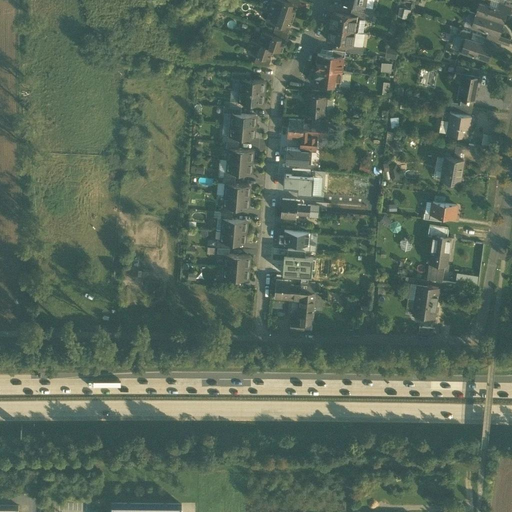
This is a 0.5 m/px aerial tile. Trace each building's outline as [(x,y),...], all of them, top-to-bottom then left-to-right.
[(284,0),(272,0),(270,8),(293,16),(295,10),(291,9),(292,4),(292,3),(284,0)] [(499,8),(480,1),(476,13),(501,21),(505,10),(499,8)] [(505,3),(500,2),(499,8),(505,10),(510,12),(511,6),(505,3)] [(364,6),(352,3),(351,9),(369,13),(370,6),(364,5),(364,6)] [(293,16),(270,8),(266,19),(276,23),(285,26),(285,25),(287,20),(291,22),(293,16)] [(369,13),(351,9),(350,15),(356,16),(355,17),(364,19),(372,20),(373,13),(369,13)] [(350,15),(333,13),(332,15),(330,27),(353,31),(362,33),(364,19),(355,17),(356,16),(350,15)] [(501,21),(476,13),(471,26),(487,31),(497,34),(501,21)] [(285,26),(276,23),(274,29),(287,33),(290,27),(285,25),(285,26)] [(353,31),(330,27),(328,40),(329,42),(346,45),(351,45),(353,31)] [(287,33),(274,29),(272,34),(281,37),(281,38),(285,40),(287,33)] [(272,34),(262,31),(258,42),(274,48),(282,51),(284,45),(279,43),(281,38),(281,37),(272,34)] [(497,34),(487,31),(485,37),(500,42),(508,45),(510,38),(497,34)] [(483,43),(465,37),(461,50),(486,59),(490,46),(491,45),(483,43)] [(500,42),(485,37),(483,43),(491,45),(490,46),(492,47),(492,46),(498,48),(500,42)] [(274,48),(258,42),(250,39),(246,51),(257,55),(265,58),(266,57),(267,52),(272,54),(274,48)] [(351,45),(346,45),(345,51),(362,53),(363,47),(351,45)] [(345,51),(332,49),(331,55),(343,57),(344,57),(345,51)] [(331,55),(317,54),(316,61),(315,68),(341,71),(343,57),(331,55)] [(265,58),(257,55),(254,64),(268,65),(270,58),(266,57),(265,58)] [(469,68),(456,65),(455,72),(462,73),(467,74),(469,68)] [(341,71),(315,68),(315,75),(314,83),(331,85),(339,85),(341,71)] [(467,74),(462,73),(457,97),(460,98),(473,100),(474,100),(479,76),(467,74)] [(249,79),(241,79),(240,79),(240,90),(264,92),(265,90),(263,88),(264,81),(249,79)] [(264,92),(240,90),(239,102),(242,102),(262,104),(263,96),(264,95),(264,92)] [(326,96),(306,95),(305,113),(325,115),(326,96)] [(473,100),(460,98),(459,104),(472,106),(473,100)] [(472,106),(459,104),(458,111),(471,113),(472,106)] [(470,116),(450,112),(447,132),(467,135),(470,116)] [(241,114),(232,113),(232,114),(231,125),(256,127),(256,124),(254,123),(255,115),(241,114)] [(303,120),(289,119),(288,128),(303,129),(303,120)] [(327,122),(303,120),(303,129),(327,131),(327,122)] [(256,127),(231,125),(230,136),(238,137),(253,138),(254,131),(255,130),(256,127)] [(301,149),(310,150),(314,151),(316,135),(326,136),(327,131),(303,129),(288,128),(287,137),(302,138),(301,149)] [(454,157),(463,159),(465,147),(456,146),(454,157)] [(237,149),(229,148),(228,160),(253,162),(253,159),(251,158),(252,150),(237,149)] [(286,148),(285,162),(309,164),(310,150),(301,149),(286,148)] [(454,157),(445,155),(441,179),(456,182),(458,173),(460,173),(463,159),(454,157)] [(253,162),(228,160),(227,171),(235,172),(250,173),(251,166),(252,165),(253,162)] [(388,166),(391,179),(399,178),(397,165),(388,166)] [(313,176),(309,176),(292,175),(284,174),(283,187),(297,188),(297,193),(312,194),(313,176)] [(234,184),(226,183),(225,195),(250,197),(250,194),(248,193),(249,185),(234,184)] [(250,197),(225,195),(224,206),(233,207),(247,208),(248,201),(249,200),(250,197)] [(297,200),(282,199),(281,208),(296,209),(297,204),(297,200)] [(456,205),(433,202),(431,213),(442,215),(454,216),(456,205)] [(296,209),(281,208),(281,217),(295,219),(296,214),(296,209)] [(431,213),(424,212),(423,218),(441,221),(442,215),(431,213)] [(232,219),(223,218),(222,230),(247,232),(247,229),(245,228),(246,220),(232,219)] [(443,236),(446,237),(448,228),(430,225),(428,234),(433,235),(443,236)] [(247,232),(222,230),(221,241),(230,242),(244,243),(245,236),(246,235),(247,232)] [(298,244),(309,245),(310,233),(284,231),(283,236),(279,236),(279,243),(298,244)] [(443,236),(433,235),(431,254),(440,255),(443,236)] [(446,237),(443,236),(440,255),(445,256),(447,256),(449,241),(453,241),(453,238),(446,237)] [(304,257),(305,251),(298,250),(287,249),(287,256),(304,257)] [(229,254),(226,254),(225,265),(249,268),(250,265),(248,263),(249,256),(229,254)] [(440,255),(431,254),(427,279),(428,279),(441,281),(445,256),(440,255)] [(312,258),(304,257),(287,256),(284,256),(282,274),(310,276),(312,258)] [(249,268),(225,265),(224,277),(234,278),(247,279),(248,272),(249,270),(249,268)] [(479,277),(457,274),(456,283),(478,286),(479,277)] [(417,283),(427,285),(428,279),(427,279),(405,275),(405,281),(417,283)] [(290,280),(276,279),(275,289),(290,290),(290,285),(290,280)] [(303,286),(303,291),(314,292),(315,283),(304,282),(303,286)] [(427,285),(417,283),(415,298),(439,302),(439,297),(437,297),(438,286),(427,285)] [(290,290),(275,289),(274,298),(289,299),(289,295),(290,290)] [(314,292),(303,291),(302,296),(301,315),(291,314),(290,321),(303,322),(312,323),(313,308),(321,309),(322,298),(319,298),(319,292),(314,292)] [(439,302),(415,298),(413,313),(434,316),(435,306),(438,306),(439,302)]
